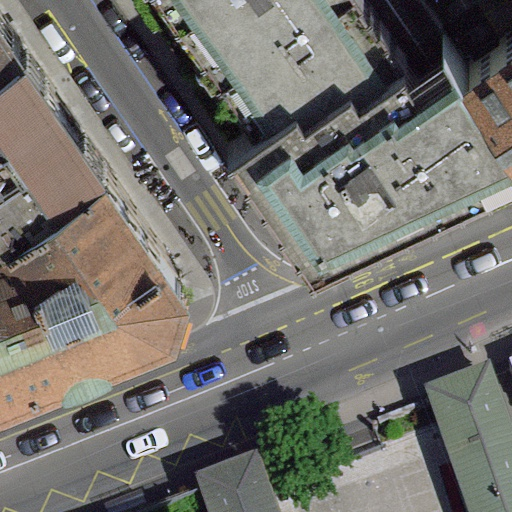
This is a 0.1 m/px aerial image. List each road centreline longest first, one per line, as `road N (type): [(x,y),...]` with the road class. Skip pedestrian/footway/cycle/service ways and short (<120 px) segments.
road 1 (residential): [(70,0),(271,289),(302,352)]
road 2 (secondary): [(0,474),(302,352)]
road 3 (secondary): [(302,352),(511,262)]
